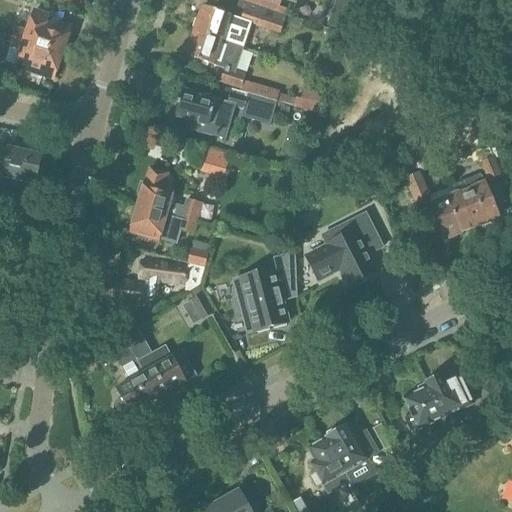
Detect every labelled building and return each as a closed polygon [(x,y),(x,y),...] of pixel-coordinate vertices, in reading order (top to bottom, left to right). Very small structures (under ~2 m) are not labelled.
[(245,0),(245,2),(277,13),(281,0),(245,0)] [(336,0),(328,26),(345,32),(355,0),(336,0)] [(202,7),(194,32),(244,49),(252,24),(281,34),(286,17),(246,4),(241,20),(202,7)] [(12,39),(62,54),(70,29),(47,21),(48,17),(34,12),(27,33),(15,29),(12,39)] [(241,90),(242,90),(244,82),(245,81),(246,77),(236,73),(237,70),(242,72),(248,54),(243,52),(244,49),(194,32),(186,57),(225,70),(221,83),(241,90)] [(62,54),(12,39),(9,47),(22,52),(17,68),(53,80),(62,54)] [(329,75),(334,61),(323,57),(319,72),(329,75)] [(188,69),(185,78),(208,85),(211,76),(188,69)] [(244,82),(241,93),(248,95),(277,103),(278,102),(279,98),(280,94),(281,92),(245,81),(244,82)] [(304,90),(298,110),(315,115),(316,112),(321,114),(325,98),(323,98),(325,91),(317,89),(316,93),(304,90)] [(277,103),(248,95),(247,100),(230,95),(228,103),(216,100),(216,101),(182,92),(175,117),(190,121),(187,130),(226,141),(236,107),(244,110),(241,118),(270,127),(277,103)] [(293,98),(280,94),(279,98),(278,102),(294,107),(295,103),(292,102),(293,98)] [(290,108),(282,106),(279,117),(288,119),(290,108)] [(306,133),(289,128),(281,157),(298,162),(306,133)] [(0,162),(5,163),(2,175),(19,179),(19,182),(31,185),(32,182),(35,183),(41,156),(27,153),(27,154),(9,150),(8,151),(0,148),(0,162)] [(219,178),(225,160),(227,154),(213,150),(211,156),(206,174),(219,178)] [(502,180),(493,159),(481,164),(490,184),(502,180)] [(182,221),(196,225),(202,205),(187,201),(184,209),(170,204),(174,190),(164,187),(167,175),(150,170),(146,182),(145,182),(144,184),(141,184),(138,194),(141,195),(137,208),(166,216),(182,221)] [(423,183),(411,188),(409,188),(417,209),(431,204),(423,183)] [(484,186),(459,196),(472,229),(498,218),(484,186)] [(472,229),(459,196),(433,207),(446,240),(472,229)] [(166,216),(137,208),(130,233),(159,242),(159,241),(177,246),(181,231),(179,230),(182,221),(166,216)] [(378,241),(366,216),(350,224),(353,228),(343,233),(341,228),(322,238),(327,248),(305,259),(318,284),(340,273),(346,285),(348,289),(352,287),(362,282),(377,274),(364,248),(378,241)] [(182,221),(179,230),(181,231),(193,234),(196,225),(182,221)] [(207,254),(204,253),(190,250),(187,265),(205,269),(208,254),(207,254)] [(269,328),(273,327),(274,329),(287,326),(286,323),(289,323),(281,295),(297,291),(295,253),(273,259),(276,270),(240,280),(245,299),(238,301),(242,317),(249,315),(253,332),(256,331),(257,334),(270,331),(269,328)] [(188,267),(141,260),(138,280),(141,280),(144,281),(143,285),(106,279),(103,303),(144,309),(144,306),(158,299),(161,283),(186,287),(185,295),(189,293),(190,292),(199,287),(203,269),(188,266),(188,267)] [(214,314),(199,287),(190,292),(189,293),(193,301),(190,302),(201,322),(214,314)] [(138,364),(130,350),(124,340),(106,351),(112,361),(116,358),(130,383),(116,391),(121,399),(118,401),(117,403),(116,404),(115,405),(115,407),(114,408),(115,410),(115,412),(116,413),(116,414),(118,415),(119,416),(120,416),(122,417),(124,417),(126,416),(130,414),(130,415),(158,399),(138,364)] [(138,363),(158,399),(185,383),(196,377),(187,362),(177,368),(165,348),(138,363)] [(425,388),(440,421),(442,420),(449,435),(454,444),(469,430),(467,426),(463,427),(457,413),(473,406),(467,392),(458,374),(443,381),(440,375),(436,377),(430,376),(427,382),(423,384),(425,388)] [(402,399),(402,400),(410,417),(404,420),(409,431),(416,428),(417,432),(440,421),(425,388),(402,399)] [(393,447),(381,425),(373,430),(385,452),(393,447)] [(376,476),(368,462),(380,455),(366,431),(354,438),(348,427),(341,432),(335,430),(328,434),(327,439),(324,441),(343,474),(349,483),(350,483),(354,489),(376,476)] [(447,436),(437,441),(441,450),(454,444),(449,435),(447,436)] [(343,474),(324,441),(308,450),(315,463),(311,466),(316,475),(309,479),(315,490),(333,480),(339,489),(349,483),(343,474)] [(239,491),(201,511),(270,511),(270,510),(266,511),(258,511),(251,499),(244,503),(239,491)] [(307,511),(300,500),(292,504),(295,511),(307,511)]
